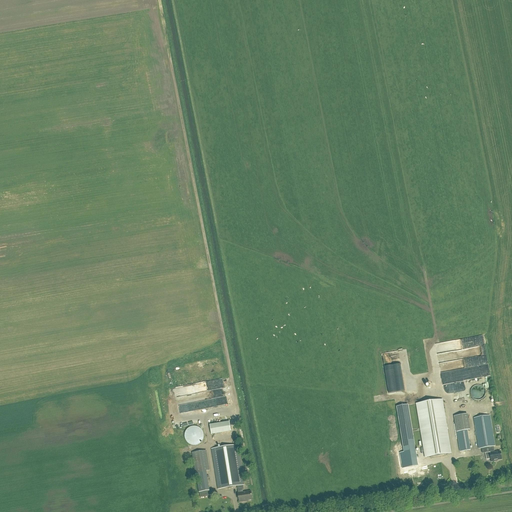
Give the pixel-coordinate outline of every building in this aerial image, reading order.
[(469,359),(453,361),(453,363),(448,364),(448,367),(452,366),(452,364),(458,363),(459,365),(466,364),(465,360),(469,359)] [(400,364),(384,367),(388,394),(404,391),(400,364)] [(481,379),(480,376),(477,376),(476,369),(470,370),(472,380),(481,379)] [(172,399),(193,395),(191,387),(171,391),(172,399)] [(443,414),(441,400),(415,405),(425,459),(451,454),(445,424),(446,424),(444,414),(443,414)] [(415,459),(405,407),(396,409),(406,463),(414,461),(414,459),(415,459)] [(469,430),(466,415),(454,417),(460,452),(469,451),(466,431),(469,430)] [(494,447),(489,416),(473,419),(478,449),(488,448),(489,454),(490,462),(495,462),(495,461),(501,460),(500,452),(494,453),(493,447),(494,447)] [(231,432),(229,422),(210,425),(211,435),(231,432)] [(184,436),(184,437),(184,438),(185,439),(185,440),(185,441),(186,442),(187,442),(187,443),(188,444),(189,444),(189,445),(190,445),(191,445),(192,446),(193,446),(194,446),(195,446),(196,446),(197,445),(198,445),(199,444),(200,444),(201,443),(201,442),(202,441),(203,440),(203,439),(203,438),(203,437),(203,436),(203,435),(203,434),(203,433),(203,432),(202,431),(201,430),(200,429),(200,428),(199,428),(198,427),(197,427),(196,427),(195,427),(194,427),(193,427),(192,427),(191,427),(190,427),(189,428),(188,429),(187,430),(186,430),(186,431),(185,432),(185,433),(185,434),(184,435),(184,436)] [(243,486),(237,446),(212,450),(219,490),(237,487),(238,494),(237,494),(239,503),(244,502),(244,501),(252,500),(250,491),(242,492),(241,486),(243,486)] [(209,471),(206,451),(192,453),(195,473),(196,473),(199,493),(209,491),(206,471),(209,471)]
